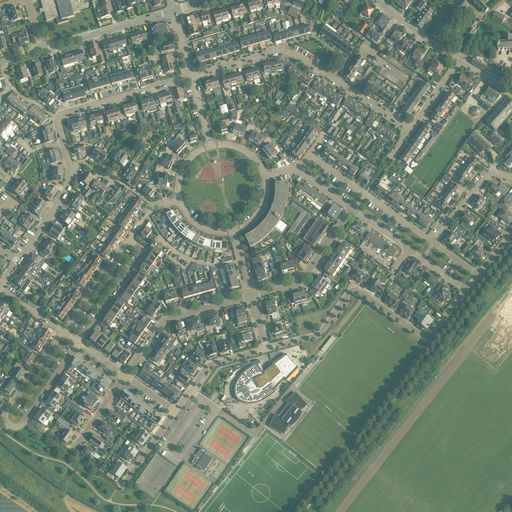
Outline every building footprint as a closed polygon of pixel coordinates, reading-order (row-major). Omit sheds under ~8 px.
[(40,0),(43,9),(39,10),(40,13),(44,12),(46,21),(56,19),(57,24),(68,21),(67,19),(74,17),(73,14),(81,12),(78,1),(82,0),(40,0)] [(100,19),(109,16),(108,12),(110,11),(109,10),(113,8),(112,5),(111,5),(110,1),(109,0),(102,0),(103,3),(102,3),(104,8),(97,10),(100,19)] [(114,4),(112,5),(113,8),(115,8),(117,13),(123,12),(122,9),(126,8),(125,5),(124,1),(123,0),(119,0),(120,3),(114,4)] [(133,5),(133,4),(135,3),(134,0),(128,0),(127,0),(123,0),(124,1),(125,5),(126,8),(127,11),(133,9),(132,6),(133,5)] [(159,0),(152,2),(143,5),(144,7),(151,5),(152,11),(160,8),(159,6),(162,6),(159,0)] [(250,11),(256,9),(254,0),(248,2),(250,11)] [(260,0),(253,0),(254,0),(256,9),(263,8),(260,0)] [(294,0),(293,4),(302,8),(305,0),(294,0)] [(343,6),(347,9),(350,3),(348,2),(349,1),(348,1),(348,0),(339,0),(339,1),(345,5),(343,6)] [(413,0),(412,2),(408,0),(395,0),(394,2),(406,11),(409,7),(412,10),(418,2),(415,0),(413,0)] [(422,10),(425,12),(430,6),(429,5),(422,0),(420,0),(415,7),(421,12),(422,10)] [(463,0),(458,0),(459,0),(450,9),(458,16),(468,5),(463,0)] [(474,0),(474,1),(475,2),(486,13),(489,9),(488,7),(494,0),(474,0)] [(239,5),(239,6),(237,6),(239,16),(246,14),(243,5),(242,5),(242,4),(240,4),(239,5)] [(284,13),(284,12),(296,18),(299,11),(291,7),(290,8),(283,5),(282,6),(280,10),(280,11),(284,13)] [(233,18),(239,16),(237,6),(231,8),(233,18)] [(368,6),(367,6),(366,6),(361,13),(360,15),(367,20),(373,11),(369,8),(369,7),(368,6)] [(444,16),(430,6),(425,12),(416,25),(422,29),(423,28),(425,29),(433,18),(439,22),(440,20),(441,20),(443,17),(444,16)] [(10,9),(12,15),(20,13),(18,7),(10,9)] [(337,9),(334,13),(341,18),(346,10),(342,8),(340,12),(337,9)] [(225,10),(219,12),(221,17),(222,21),(228,19),(225,10)] [(216,23),(222,21),(221,17),(219,12),(213,13),(216,23)] [(496,12),(492,20),(502,25),(506,17),(496,12)] [(20,13),(12,15),(9,16),(10,19),(13,18),(14,21),(22,19),(23,19),(22,16),(21,16),(20,13)] [(194,14),(193,14),(192,15),(193,17),(195,22),(199,21),(200,24),(203,23),(202,20),(200,15),(200,13),(199,13),(198,13),(197,14),(196,14),(195,14),(194,14)] [(207,13),(200,15),(202,20),(203,23),(210,21),(207,13)] [(375,24),(381,28),(387,18),(382,14),(375,24)] [(187,19),(190,29),(196,27),(196,25),(200,24),(199,21),(195,22),(193,17),(187,19)] [(446,21),(445,20),(446,19),(443,17),(441,20),(441,21),(445,24),(450,27),(452,23),(450,21),(448,20),(447,19),(446,21)] [(393,21),(387,18),(381,28),(382,29),(379,34),(383,37),(393,21)] [(445,33),(450,27),(445,24),(441,21),(441,20),(440,20),(439,22),(438,22),(437,24),(443,28),(441,30),(445,33)] [(464,38),(469,41),(476,31),(475,29),(478,24),(474,21),(469,27),(471,28),(464,38)] [(167,23),(150,27),(154,40),(170,35),(167,23)] [(368,26),(364,23),(358,31),(362,34),(365,30),(368,26)] [(435,27),(437,29),(431,36),(439,41),(445,33),(441,30),(443,28),(437,24),(436,25),(435,27)] [(309,25),(302,27),(305,34),(311,33),(309,25)] [(325,36),(330,30),(325,26),(320,32),(325,36)] [(190,29),(188,29),(190,36),(198,34),(196,27),(190,29)] [(299,36),(305,34),(302,27),(296,29),(299,36)] [(293,38),(299,36),(296,29),(291,30),(293,38)] [(287,40),(293,38),(291,30),(285,32),(287,40)] [(325,36),(330,40),(335,34),(330,30),(325,36)] [(371,30),(366,37),(376,45),(381,37),(372,30),(371,30)] [(28,42),(25,31),(11,36),(13,43),(19,41),(20,45),(28,42)] [(145,32),(137,34),(140,42),(147,40),(145,32)] [(263,34),(265,42),(271,40),(269,32),(263,34)] [(281,41),(287,40),(285,32),(279,34),(281,41)] [(391,46),(393,43),(396,44),(400,39),(400,40),(402,37),(399,34),(399,35),(395,32),(391,38),(390,37),(388,39),(386,42),(391,46)] [(140,44),(140,42),(137,34),(130,36),(132,44),(135,43),(136,46),(140,44)] [(259,43),(265,42),(263,34),(257,35),(259,43)] [(281,41),(279,34),(272,36),(275,43),(281,41)] [(330,40),(335,44),(340,37),(335,34),(330,40)] [(253,45),(259,43),(257,35),(251,37),(253,45)] [(505,41),(505,43),(497,43),(498,47),(498,51),(511,49),(511,41),(511,42),(511,37),(510,35),(507,35),(505,37),(505,41)] [(113,41),(116,50),(122,48),(122,46),(126,44),(124,37),(117,39),(117,40),(113,41)] [(247,47),(253,45),(251,37),(245,39),(247,47)] [(335,44),(340,47),(345,41),(340,37),(335,44)] [(381,37),(376,45),(379,47),(384,40),(381,37)] [(247,47),(245,39),(239,41),(241,49),(247,47)] [(110,51),(116,50),(113,41),(109,42),(109,41),(102,43),(105,51),(110,49),(110,51)] [(340,47),(345,51),(350,45),(345,41),(340,47)] [(399,52),(400,51),(406,54),(410,49),(412,46),(409,44),(409,45),(405,42),(402,47),(400,45),(397,50),(399,52)] [(173,47),(172,43),(163,46),(164,49),(161,50),(161,53),(164,52),(165,53),(170,51),(170,52),(174,50),(173,47)] [(237,43),(231,45),(234,53),(240,51),(237,43)] [(98,56),(98,57),(100,64),(105,63),(101,52),(99,52),(96,45),(89,47),(92,58),(98,56)] [(228,55),(234,53),(231,45),(225,47),(228,55)] [(355,49),(350,45),(345,51),(350,55),(355,49)] [(222,56),(228,55),(225,47),(219,48),(222,56)] [(216,58),(222,56),(219,48),(213,50),(216,58)] [(210,60),(216,58),(213,50),(208,52),(210,60)] [(418,69),(423,61),(419,59),(421,57),(422,57),(424,54),(421,52),(420,53),(416,50),(411,58),(417,62),(414,66),(418,69)] [(76,53),(71,54),(73,60),(74,63),(84,60),(82,51),(78,52),(78,53),(76,54),(76,53)] [(204,62),(210,60),(208,52),(202,54),(204,62)] [(472,64),(479,68),(482,63),(475,59),(478,56),(482,58),(483,54),(478,52),(476,55),(474,59),(472,64)] [(59,67),(61,73),(63,80),(67,78),(65,72),(63,66),(74,63),(73,60),(71,54),(67,56),(65,57),(65,56),(61,57),(63,66),(59,67)] [(204,62),(202,54),(196,56),(198,64),(204,62)] [(362,67),(364,64),(366,62),(364,61),(364,60),(363,60),(364,58),(360,56),(359,57),(358,56),(356,59),(355,59),(354,60),(354,61),(362,67)] [(162,59),(164,65),(171,63),(173,63),(172,57),(162,59)] [(54,60),(46,62),(50,74),(57,72),(54,60)] [(281,74),(285,73),(287,67),(283,67),(283,66),(282,61),(275,63),(276,64),(277,71),(280,70),(281,74)] [(351,66),(351,67),(359,72),(363,67),(362,67),(354,61),(353,64),(352,64),(351,65),(351,66)] [(435,73),(439,76),(444,67),(436,62),(434,66),(432,65),(428,71),(433,75),(435,73)] [(157,67),(154,68),(156,76),(159,75),(158,70),(162,69),(164,74),(170,73),(174,72),(173,68),(172,68),(171,63),(164,65),(157,67)] [(490,67),(486,65),(482,63),(479,68),(487,73),(490,67)] [(271,74),(269,64),(263,65),(264,70),(261,70),(262,74),(268,73),(268,75),(271,74)] [(39,76),(39,77),(42,77),(42,75),(43,75),(40,65),(32,67),(35,77),(39,76)] [(148,68),(145,69),(146,72),(148,79),(154,77),(151,66),(147,67),(148,68)] [(287,67),(285,73),(287,74),(287,73),(290,75),(288,78),(290,79),(292,76),(297,70),(291,67),(290,69),(287,67)] [(351,67),(347,72),(355,77),(359,72),(351,67)] [(487,73),(489,74),(495,77),(498,72),(490,67),(487,73)] [(498,72),(495,77),(501,80),(504,75),(503,74),(505,70),(500,67),(498,72)] [(19,76),(18,77),(19,81),(28,78),(25,68),(17,70),(19,76)] [(146,72),(145,69),(142,70),(142,68),(138,69),(141,81),(148,79),(146,72)] [(259,78),(259,77),(257,69),(251,71),(254,81),(259,79),(259,78)] [(302,74),(297,70),(292,76),(298,80),(302,74)] [(254,83),(253,81),(254,81),(251,71),(245,73),(247,82),(245,83),(247,89),(250,89),(249,84),(254,83)] [(344,77),(350,81),(352,78),(354,80),(356,78),(355,77),(347,72),(346,74),(345,73),(344,76),(344,77)] [(235,74),(234,76),(236,84),(243,82),(240,74),(237,75),(236,74),(235,74)] [(298,80),(302,83),(307,77),(302,74),(298,80)] [(237,87),(236,84),(234,76),(228,78),(231,88),(237,87)] [(456,84),(461,88),(467,80),(462,76),(456,84)] [(304,89),(306,86),(308,87),(312,80),(307,77),(302,83),(300,87),(304,89)] [(222,79),(224,87),(225,89),(226,88),(227,91),(232,90),(231,88),(228,78),(222,79)] [(217,79),(211,81),(213,89),(219,87),(217,79)] [(372,80),(371,79),(366,87),(371,90),(375,84),(372,81),(372,80)] [(472,83),(467,80),(461,88),(467,91),(472,83)] [(211,81),(204,83),(206,88),(203,88),(205,94),(210,92),(210,90),(213,89),(211,81)] [(316,82),(312,88),(309,92),(314,96),(315,94),(321,85),(316,82)] [(424,82),(420,87),(426,91),(430,86),(424,82)] [(371,90),(376,94),(380,87),(375,84),(371,90)] [(85,85),(77,87),(78,89),(81,99),(86,97),(85,94),(88,93),(85,85)] [(326,89),(321,85),(315,94),(321,97),(326,89)] [(72,89),(73,91),(75,100),(81,99),(78,89),(77,87),(72,89)] [(376,94),(381,97),(385,91),(380,87),(376,94)] [(420,87),(417,92),(423,96),(426,91),(420,87)] [(485,94),(489,97),(488,99),(494,103),(497,100),(500,95),(496,92),(496,91),(495,90),(494,91),(490,88),(485,94)] [(40,89),(36,95),(48,104),(51,101),(52,99),(52,98),(53,96),(45,89),(44,91),(40,89)] [(72,89),(67,90),(67,92),(70,102),(75,100),(73,91),(72,89)] [(174,101),(176,107),(176,108),(182,106),(180,100),(184,99),(181,89),(174,91),(177,100),(174,101)] [(324,104),(324,103),(325,101),(326,101),(332,92),(326,89),(321,97),(320,98),(323,100),(322,102),(324,104)] [(62,94),(59,95),(61,100),(64,100),(65,103),(70,102),(67,92),(67,90),(61,92),(62,94)] [(381,97),(386,101),(391,94),(385,91),(381,97)] [(331,105),(332,102),(337,96),(332,92),(326,101),(331,105)] [(417,92),(413,97),(419,101),(423,96),(417,92)] [(449,92),(445,97),(451,102),(455,97),(449,92)] [(166,104),(167,106),(173,104),(172,102),(169,93),(167,93),(167,94),(164,95),(166,104)] [(5,102),(10,106),(16,98),(11,94),(5,102)] [(391,94),(386,101),(392,104),(396,98),(391,94)] [(166,104),(164,95),(160,96),(160,95),(157,96),(160,105),(166,104)] [(332,102),(335,104),(334,105),(337,107),(338,106),(342,99),(339,98),(340,97),(337,95),(337,96),(332,102)] [(413,97),(410,102),(416,106),(419,101),(413,97)] [(445,97),(442,102),(448,107),(451,102),(445,97)] [(10,106),(14,110),(21,102),(16,98),(10,106)] [(345,109),(347,111),(352,102),(347,98),(343,105),(346,107),(345,109)] [(511,104),(505,98),(494,110),(505,120),(511,112),(511,104)] [(153,99),(147,100),(149,110),(150,113),(156,111),(155,109),(156,109),(153,99)] [(147,100),(140,102),(143,112),(149,110),(147,100)] [(14,110),(19,114),(26,106),(21,102),(14,110)] [(353,112),(354,112),(354,111),(358,106),(357,105),(355,104),(355,103),(353,102),(352,102),(347,111),(346,111),(349,113),(349,114),(351,116),(352,114),(353,112)] [(410,102),(406,107),(412,111),(416,106),(410,102)] [(442,102),(438,107),(444,112),(448,107),(442,102)] [(488,111),(491,106),(485,102),(481,106),(488,111)] [(229,112),(235,110),(233,103),(227,105),(229,112)] [(135,115),(134,113),(138,111),(136,104),(129,105),(132,115),(135,115)] [(132,115),(129,105),(123,107),(125,116),(127,117),(128,117),(132,116),(132,115)] [(289,105),(286,109),(292,113),(295,109),(289,105)] [(26,115),(30,109),(26,106),(19,114),(24,118),(26,115)] [(226,106),(220,107),(222,114),(228,112),(226,106)] [(354,112),(358,115),(359,115),(363,109),(358,106),(354,111),(354,112)] [(26,115),(31,119),(37,111),(32,107),(30,109),(26,115)] [(412,111),(406,107),(402,112),(409,117),(412,111)] [(438,107),(434,113),(441,117),(444,112),(438,107)] [(471,114),(475,118),(480,116),(481,111),(477,107),(472,109),(471,114)] [(118,109),(112,111),(115,121),(121,119),(118,109)] [(368,112),(363,109),(359,115),(358,115),(356,119),(360,122),(359,123),(361,124),(364,119),(364,118),(368,112)] [(484,121),(493,130),(488,135),(490,137),(499,146),(504,140),(495,131),(505,120),(494,110),(484,121)] [(31,119),(35,123),(42,115),(37,111),(31,119)] [(109,123),(115,121),(112,111),(106,113),(109,123)] [(441,117),(434,113),(431,118),(437,122),(439,119),(441,121),(442,118),(441,117)] [(101,114),(95,116),(97,124),(100,124),(100,122),(103,121),(101,114)] [(47,119),(42,115),(35,123),(40,127),(47,119)] [(95,116),(91,117),(91,115),(88,116),(89,118),(91,125),(94,124),(94,125),(97,124),(95,116)] [(235,124),(236,120),(237,117),(232,117),(231,120),(231,126),(234,127),(232,134),(238,136),(241,126),(235,124)] [(83,118),(77,120),(79,127),(80,130),(86,128),(83,118)] [(364,124),(370,128),(372,125),(374,122),(369,118),(364,124)] [(7,119),(3,124),(11,130),(13,131),(17,126),(15,125),(7,119)] [(225,126),(231,126),(231,120),(227,119),(220,122),(220,124),(219,125),(219,128),(218,128),(219,132),(220,132),(221,134),(227,133),(225,126)] [(73,132),(80,130),(79,127),(77,120),(71,122),(73,132)] [(380,125),(374,122),(372,125),(370,128),(375,132),(377,130),(380,125)] [(252,126),(252,125),(249,123),(249,125),(248,124),(247,128),(241,126),(238,136),(244,137),(246,130),(249,132),(252,126)] [(307,128),(304,131),(314,138),(317,133),(316,132),(318,130),(306,123),(304,126),(307,128)] [(3,124),(0,127),(0,128),(8,135),(11,130),(3,124)] [(425,124),(422,129),(428,133),(431,128),(425,124)] [(375,132),(381,135),(385,128),(380,125),(377,130),(375,132)] [(261,132),(256,128),(252,126),(249,132),(252,134),(248,140),(253,143),(261,132)] [(325,131),(330,135),(334,130),(328,126),(325,131)] [(107,136),(110,135),(107,127),(103,128),(105,134),(103,135),(103,133),(100,134),(101,137),(106,136),(107,136)] [(384,141),(390,132),(385,128),(381,135),(378,138),(383,142),(384,141)] [(41,132),(43,138),(51,136),(50,129),(41,132)] [(422,129),(418,134),(424,138),(428,133),(422,129)] [(180,134),(184,139),(188,135),(190,143),(196,141),(196,139),(199,139),(197,133),(194,134),(194,132),(185,134),(183,131),(180,134)] [(304,137),(311,142),(314,138),(304,131),(301,135),(304,137)] [(480,154),(484,149),(478,143),(480,141),(477,138),(480,136),(480,135),(476,131),(471,136),(471,137),(467,142),(480,154)] [(263,141),(265,143),(270,139),(266,135),(261,132),(253,143),(258,147),(263,141)] [(390,132),(384,141),(389,144),(387,146),(390,149),(395,141),(392,139),(395,135),(390,132)] [(176,137),(177,137),(172,141),(182,151),(186,146),(181,141),(184,139),(180,134),(176,137)] [(418,134),(414,139),(421,143),(424,138),(418,134)] [(298,140),(308,146),(311,142),(304,137),(301,135),(298,140)] [(484,149),(488,152),(492,147),(480,135),(480,136),(477,138),(480,141),(478,143),(484,149)] [(52,137),(51,136),(43,138),(41,139),(43,144),(45,144),(53,142),(52,139),(53,139),(52,136),(52,137)] [(100,145),(106,136),(101,137),(98,142),(97,143),(100,145)] [(278,146),(270,139),(265,143),(268,146),(262,150),(266,155),(274,149),(278,146)] [(414,139),(411,144),(417,148),(421,143),(414,139)] [(296,145),(305,151),(308,146),(298,140),(295,144),(296,145)] [(172,150),(178,155),(182,151),(172,141),(172,142),(172,141),(168,145),(165,149),(170,153),(172,150)] [(329,144),(327,143),(322,150),(324,151),(322,154),(326,158),(331,150),(333,148),(329,145),(329,144)] [(411,144),(407,149),(413,153),(417,148),(411,144)] [(82,145),(73,148),(75,154),(84,152),(82,145)] [(295,150),(294,150),(301,155),(305,151),(296,145),(293,149),(295,150)] [(94,159),(96,161),(102,152),(99,150),(100,149),(98,147),(91,157),(92,158),(94,160),(94,159)] [(165,149),(162,153),(161,152),(158,158),(160,159),(161,159),(172,165),(175,159),(168,156),(170,153),(165,149)] [(282,154),(279,156),(274,149),(266,155),(270,160),(274,156),(278,163),(283,161),(286,159),(282,154)] [(410,158),(413,153),(407,149),(404,154),(410,158)] [(502,164),(508,169),(511,163),(511,150),(510,149),(504,155),(507,157),(502,164)] [(58,150),(49,153),(46,154),(47,159),(50,158),(50,159),(60,156),(58,150)] [(115,163),(116,163),(125,152),(122,150),(120,153),(118,151),(117,152),(114,151),(112,154),(111,155),(114,157),(112,159),(116,162),(115,163)] [(295,161),(296,158),(298,160),(301,155),(294,150),(290,157),(295,161)] [(326,158),(331,161),(336,153),(331,150),(326,158)] [(105,155),(102,152),(96,161),(99,162),(98,163),(100,164),(101,164),(102,164),(108,155),(106,154),(105,155)] [(122,166),(125,168),(128,162),(127,161),(128,160),(127,159),(128,158),(125,156),(127,153),(125,152),(116,163),(117,164),(118,163),(122,166)] [(331,161),(335,164),(340,157),(336,153),(331,161)] [(400,159),(402,161),(400,165),(405,169),(408,165),(406,163),(410,158),(404,154),(402,156),(401,156),(400,158),(400,159)] [(61,162),(60,156),(50,159),(52,164),(61,162)] [(467,162),(474,168),(477,163),(468,156),(465,161),(467,162)] [(7,168),(9,170),(15,162),(12,160),(13,158),(11,157),(4,166),(4,167),(6,169),(7,168)] [(335,164),(340,167),(345,160),(340,157),(335,164)] [(157,164),(156,169),(162,171),(163,167),(169,170),(172,165),(161,159),(160,159),(157,164)] [(340,167),(344,170),(349,163),(345,160),(340,167)] [(15,162),(9,170),(11,171),(10,172),(13,174),(13,173),(14,174),(21,165),(16,161),(15,162)] [(471,172),(474,168),(467,162),(464,167),(471,172)] [(344,170),(348,173),(353,166),(349,163),(344,170)] [(136,169),(137,168),(137,166),(134,165),(133,165),(132,166),(131,165),(123,178),(126,180),(124,183),(130,186),(132,183),(130,182),(138,170),(136,169)] [(358,169),(353,166),(348,173),(353,176),(358,169)] [(468,176),(471,172),(464,167),(461,171),(468,176)] [(365,186),(369,180),(362,175),(365,170),(362,168),(357,174),(360,176),(358,180),(365,186)] [(155,174),(154,180),(157,180),(167,181),(168,175),(161,174),(162,171),(156,169),(154,173),(155,174)] [(465,181),(468,176),(461,171),(458,176),(465,181)] [(83,188),(87,191),(91,186),(91,185),(89,184),(93,178),(88,173),(82,181),(86,184),(83,188)] [(466,182),(465,181),(458,176),(454,180),(462,185),(463,184),(464,184),(466,182)] [(19,180),(15,185),(23,192),(28,186),(19,180)] [(153,185),(151,185),(151,187),(153,189),(154,189),(159,190),(159,186),(166,187),(167,181),(157,180),(154,180),(153,185)] [(87,198),(92,192),(93,190),(94,190),(95,189),(98,192),(103,185),(97,181),(93,187),(91,186),(87,191),(83,196),(87,198)] [(298,192),(302,194),(307,187),(300,181),(297,186),(299,188),(298,189),(299,190),(298,192)] [(275,187),(275,188),(275,189),(275,192),(275,193),(275,194),(275,196),(274,198),(274,199),(274,201),(273,203),(273,205),(272,206),(271,209),(271,210),(269,214),(268,215),(267,217),(266,219),(265,220),(264,221),(263,223),(262,224),(261,225),(260,226),(258,228),(257,229),(255,230),(254,231),(253,232),(251,233),(249,235),(247,235),(246,236),(245,237),(249,246),(251,246),(253,245),(254,244),(257,242),(259,241),(260,240),(262,239),(263,237),(265,236),(266,235),(267,234),(269,232),(270,231),(271,229),(272,228),(273,226),(275,225),(275,224),(276,223),(278,220),(278,219),(279,218),(280,215),(281,214),(282,212),(282,210),(283,208),(283,207),(284,205),(284,203),(285,202),(285,200),(285,197),(286,196),(286,194),(286,191),(286,190),(286,188),(286,187),(286,184),(286,183),(275,184),(275,185),(275,187)] [(452,183),(450,186),(449,185),(447,187),(449,188),(456,193),(459,188),(452,183)] [(489,188),(488,189),(496,196),(499,193),(504,196),(509,190),(503,185),(500,189),(492,184),(491,185),(490,185),(488,187),(489,188)] [(19,197),(23,192),(15,185),(11,190),(19,197)] [(108,188),(103,185),(98,192),(101,194),(100,195),(102,196),(96,204),(99,206),(104,199),(103,198),(104,198),(103,197),(105,195),(104,194),(108,188)] [(151,185),(149,185),(146,185),(145,187),(146,187),(142,192),(150,198),(154,193),(152,192),(154,189),(153,189),(151,187),(151,185)] [(392,187),(390,187),(389,189),(389,188),(387,192),(382,188),(381,187),(380,186),(379,186),(378,186),(374,191),(383,198),(384,195),(387,197),(392,191),(391,190),(392,189),(391,189),(392,188),(392,187)] [(50,187),(47,192),(54,197),(57,191),(50,187)] [(123,192),(125,194),(127,191),(122,187),(120,189),(117,187),(108,199),(109,200),(109,201),(109,202),(111,204),(113,204),(113,203),(115,204),(123,192)] [(302,194),(307,198),(312,190),(307,187),(302,194)] [(453,197),(456,193),(449,188),(446,192),(453,197)] [(317,193),(312,190),(307,198),(311,201),(317,193)] [(50,202),(54,197),(47,192),(43,197),(50,202)] [(396,192),(394,195),(392,193),(387,200),(391,204),(398,194),(396,192)] [(450,202),(453,197),(446,192),(443,197),(450,202)] [(322,197),(317,193),(311,201),(316,205),(322,197)] [(76,194),(72,199),(79,204),(82,201),(83,202),(84,200),(76,194)] [(391,204),(395,207),(401,199),(402,197),(400,196),(398,194),(391,204)] [(136,197),(133,202),(140,207),(143,202),(136,197)] [(322,197),(316,205),(321,208),(327,200),(322,197)] [(447,206),(450,202),(443,197),(440,201),(447,206)] [(479,210),(485,201),(479,197),(473,205),(479,210)] [(68,204),(77,210),(80,205),(79,204),(72,199),(68,204)] [(395,207),(400,210),(405,203),(401,199),(395,207)] [(503,208),(507,211),(511,205),(504,199),(498,207),(501,210),(503,208)] [(38,203),(36,206),(43,211),(47,206),(39,200),(37,203),(38,203)] [(440,201),(437,200),(434,204),(444,211),(447,206),(440,201)] [(137,211),(140,207),(133,202),(130,206),(137,211)] [(307,213),(292,203),(292,202),(291,205),(302,213),(294,225),(297,227),(305,215),(307,213)] [(409,206),(409,205),(405,203),(400,210),(404,213),(409,206)] [(414,209),(411,207),(413,205),(411,203),(409,205),(409,206),(404,213),(409,216),(414,209)] [(30,209),(25,206),(22,204),(20,207),(23,208),(29,212),(30,209)] [(134,215),(137,211),(130,206),(128,204),(125,209),(134,215)] [(335,220),(341,211),(334,205),(331,209),(328,206),(322,215),(327,218),(328,216),(335,220)] [(40,217),(43,211),(36,206),(34,210),(33,209),(31,211),(40,217)] [(131,220),(134,215),(125,209),(122,214),(123,215),(131,220)] [(409,216),(413,219),(418,212),(414,209),(409,216)] [(67,210),(64,215),(72,221),(75,217),(79,220),(81,216),(78,214),(75,212),(73,215),(67,210)] [(163,214),(167,222),(176,216),(174,211),(169,214),(168,212),(169,212),(169,211),(163,214)] [(511,216),(505,211),(500,217),(503,220),(500,223),(504,225),(506,222),(509,225),(511,222),(511,216)] [(413,219),(417,222),(423,215),(418,212),(413,219)] [(22,219),(31,225),(35,220),(26,213),(22,219)] [(472,222),(475,224),(479,219),(473,215),(471,218),(465,213),(464,214),(462,216),(461,219),(469,225),(472,222)] [(417,222),(422,226),(428,216),(429,216),(427,214),(425,217),(423,215),(417,222)] [(73,231),(72,230),(73,228),(71,226),(72,225),(70,224),(72,221),(64,215),(60,220),(67,224),(65,227),(68,229),(73,232),(73,231)] [(127,224),(131,220),(123,215),(120,219),(127,224)] [(308,217),(305,215),(297,227),(299,229),(308,217)] [(179,220),(176,216),(167,222),(171,227),(172,226),(179,220)] [(431,218),(428,216),(422,226),(426,229),(428,227),(431,229),(435,224),(429,220),(431,218)] [(22,219),(21,218),(20,218),(19,220),(19,221),(20,222),(18,224),(28,230),(31,225),(22,219)] [(124,229),(127,224),(120,219),(117,224),(124,229)] [(183,225),(179,220),(172,226),(171,227),(175,232),(176,231),(183,225)] [(310,230),(320,237),(322,234),(321,233),(323,230),(324,231),(327,227),(317,220),(310,230)] [(150,230),(153,227),(149,221),(145,228),(146,228),(140,236),(144,238),(145,237),(146,239),(152,231),(150,230)] [(363,233),(366,229),(355,221),(354,223),(353,223),(352,224),(352,225),(352,226),(351,228),(361,235),(359,238),(362,240),(366,235),(363,233)] [(492,243),(495,240),(496,241),(499,238),(500,238),(502,236),(501,235),(494,229),(497,226),(490,221),(488,224),(492,227),(487,233),(486,232),(483,235),(492,243)] [(64,230),(56,225),(53,228),(52,229),(61,235),(62,236),(64,234),(62,233),(64,230)] [(178,233),(181,235),(187,228),(183,225),(176,231),(175,232),(174,233),(176,234),(178,233)] [(118,227),(115,231),(121,236),(125,231),(118,227)] [(292,233),(293,233),(295,229),(293,227),(285,237),(284,237),(280,243),(281,245),(284,244),(292,233)] [(191,232),(187,228),(181,235),(186,239),(191,232)] [(49,234),(58,240),(61,235),(52,229),(52,230),(49,234)] [(458,241),(462,236),(465,233),(460,229),(457,232),(456,231),(454,234),(452,232),(445,241),(447,243),(447,244),(449,245),(450,245),(451,245),(455,240),(457,241),(458,241)] [(310,230),(302,240),(309,244),(313,247),(315,244),(314,243),(316,240),(317,241),(320,237),(310,230)] [(2,241),(7,244),(12,236),(10,235),(11,233),(9,231),(7,233),(2,241)] [(118,240),(121,236),(115,231),(112,235),(111,236),(118,240)] [(371,243),(375,237),(371,235),(372,233),(370,231),(359,248),(361,250),(361,251),(364,253),(367,248),(365,246),(368,241),(371,243)] [(195,235),(191,232),(186,239),(191,243),(195,235)] [(115,245),(118,240),(111,236),(112,235),(110,234),(106,239),(115,245)] [(190,245),(196,248),(200,237),(195,235),(191,243),(190,245)] [(380,241),(377,238),(378,237),(376,235),(375,237),(371,243),(367,248),(364,253),(363,255),(365,257),(366,255),(369,257),(370,256),(372,252),(370,250),(374,245),(376,246),(376,247),(380,241)] [(18,237),(16,239),(12,236),(7,244),(12,248),(15,244),(17,246),(21,239),(18,237)] [(205,239),(200,237),(196,248),(202,250),(205,239)] [(40,254),(45,258),(46,255),(48,256),(51,252),(52,253),(54,253),(55,251),(55,250),(53,249),(56,245),(48,239),(41,249),(42,251),(40,254)] [(112,249),(115,245),(106,239),(103,243),(105,245),(105,244),(112,249)] [(211,241),(205,239),(202,250),(208,252),(211,241)] [(376,246),(373,251),(372,252),(370,256),(372,257),(370,260),(373,263),(375,260),(375,259),(378,256),(378,255),(375,254),(379,249),(381,250),(382,250),(386,245),(385,245),(382,242),(383,241),(381,239),(380,241),(376,247),(376,246)] [(486,254),(480,249),(484,244),(479,240),(470,250),(473,253),(481,259),(486,254)] [(230,246),(227,246),(227,242),(221,242),(221,251),(227,251),(228,252),(230,252),(230,246)] [(338,247),(347,254),(351,250),(349,249),(351,246),(346,243),(345,245),(342,244),(341,245),(340,245),(338,247)] [(381,250),(378,255),(378,256),(375,259),(375,260),(378,261),(377,262),(380,264),(382,262),(381,262),(383,259),(381,258),(384,252),(387,254),(391,248),(387,246),(389,244),(387,243),(385,245),(386,245),(382,250),(381,250)] [(109,254),(112,249),(105,244),(105,245),(102,249),(109,254)] [(303,246),(299,251),(309,258),(312,255),(311,254),(312,252),(303,246)] [(337,251),(336,253),(344,259),(347,254),(338,247),(336,250),(337,251)] [(387,254),(384,258),(383,259),(381,262),(382,262),(383,263),(381,265),(387,269),(391,263),(387,261),(390,256),(393,258),(397,252),(393,250),(394,248),(392,247),(391,248),(387,254)] [(151,252),(158,257),(161,252),(155,248),(151,252)] [(109,254),(102,249),(99,253),(106,258),(109,254)] [(293,257),(296,262),(299,258),(305,262),(306,261),(307,261),(309,258),(299,251),(296,256),(294,255),(293,257)] [(89,259),(91,261),(98,266),(102,261),(97,258),(98,256),(94,252),(91,256),(92,256),(89,259)] [(151,252),(148,257),(155,261),(158,257),(151,252)] [(334,254),(332,256),(341,263),(344,259),(336,253),(335,254),(334,254)] [(254,266),(264,263),(262,255),(256,256),(257,259),(252,260),(253,264),(254,266)] [(285,263),(288,274),(292,273),(292,272),(294,272),(292,263),(296,262),(293,257),(292,255),(290,256),(291,257),(290,258),(291,261),(285,263)] [(37,266),(41,269),(45,263),(41,260),(40,261),(33,256),(31,258),(27,256),(26,258),(37,266)] [(331,260),(330,261),(338,267),(341,263),(332,256),(330,259),(331,260)] [(148,257),(145,261),(152,266),(155,261),(148,257)] [(28,262),(27,265),(34,270),(33,271),(37,273),(41,269),(37,266),(26,258),(25,260),(28,262)] [(91,261),(88,265),(95,270),(98,266),(91,261)] [(145,261),(142,265),(149,270),(152,266),(145,261)] [(338,267),(330,261),(328,263),(327,262),(325,265),(335,272),(338,267)] [(288,274),(285,263),(279,264),(279,262),(275,263),(277,268),(280,268),(282,275),(284,274),(284,275),(288,274)] [(411,262),(404,271),(411,276),(415,278),(419,273),(415,270),(417,267),(411,262)] [(33,271),(34,270),(27,265),(25,267),(21,265),(20,267),(31,274),(30,275),(34,277),(37,273),(33,271)] [(88,265),(85,269),(92,275),(95,270),(88,265)] [(149,270),(142,265),(139,270),(147,275),(150,271),(149,270)] [(335,272),(325,265),(324,268),(325,268),(323,270),(326,272),(324,275),(329,278),(330,276),(332,276),(335,272)] [(234,271),(233,269),(233,266),(222,269),(224,274),(234,271)] [(28,279),(30,275),(31,274),(20,267),(19,268),(22,271),(20,273),(28,279)] [(85,269),(82,274),(89,279),(92,275),(85,269)] [(357,271),(356,270),(351,277),(355,279),(354,279),(357,281),(360,283),(362,281),(365,283),(370,277),(366,274),(365,276),(360,273),(361,272),(358,270),(357,271)] [(234,271),(224,274),(225,279),(235,276),(234,274),(235,274),(234,271)] [(86,283),(89,279),(82,274),(80,272),(77,277),(79,278),(86,283)] [(139,272),(136,277),(143,282),(146,277),(139,272)] [(28,286),(30,283),(31,282),(27,279),(28,279),(20,273),(19,276),(15,274),(14,275),(28,286)] [(257,276),(256,276),(257,279),(258,282),(267,279),(268,278),(267,273),(265,274),(257,276)] [(24,292),(28,286),(14,275),(12,277),(16,280),(14,282),(21,287),(20,289),(24,292)] [(317,280),(315,282),(325,289),(331,280),(324,275),(321,278),(319,277),(316,280),(317,280)] [(438,281),(428,275),(424,281),(431,285),(429,289),(431,290),(428,294),(431,296),(435,291),(433,289),(438,281)] [(225,279),(227,284),(236,282),(236,281),(236,279),(235,276),(225,279)] [(136,277),(133,281),(140,286),(143,282),(136,277)] [(73,285),(76,287),(78,285),(83,288),(86,283),(79,278),(76,282),(74,280),(71,284),(73,285)] [(381,284),(374,279),(368,288),(369,289),(368,290),(371,292),(372,291),(374,293),(376,291),(380,294),(384,289),(379,286),(381,284)] [(209,292),(212,291),(212,294),(215,293),(212,280),(206,282),(207,283),(209,292)] [(133,281),(130,286),(136,290),(140,286),(133,281)] [(236,282),(227,284),(228,289),(229,289),(238,287),(237,285),(238,285),(237,281),(236,281),(236,282)] [(176,295),(181,294),(181,292),(181,290),(180,288),(179,284),(178,282),(176,282),(176,284),(175,284),(176,288),(169,290),(169,291),(169,292),(171,301),(173,301),(174,302),(178,301),(176,295)] [(321,294),(325,289),(315,282),(314,284),(311,287),(313,288),(309,291),(313,296),(319,292),(321,294)] [(202,285),(201,283),(196,285),(196,286),(199,295),(201,294),(202,297),(205,296),(204,293),(204,294),(202,285)] [(207,283),(202,285),(204,294),(204,293),(207,293),(207,295),(210,295),(209,292),(207,283)] [(449,289),(441,284),(431,298),(436,301),(438,299),(443,303),(446,300),(447,301),(448,300),(449,300),(449,299),(450,298),(449,297),(449,296),(449,295),(446,292),(449,289)] [(77,299),(78,298),(79,298),(80,298),(81,296),(81,295),(80,295),(81,294),(76,290),(78,288),(76,287),(73,285),(70,289),(73,290),(70,294),(77,299)] [(130,286),(127,290),(133,295),(136,290),(130,286)] [(186,289),(185,286),(180,288),(181,290),(181,292),(181,294),(183,299),(186,298),(186,301),(189,300),(189,298),(188,298),(186,289)] [(196,286),(191,288),(194,296),(196,296),(197,298),(200,297),(199,295),(196,286)] [(49,288),(46,292),(51,296),(54,292),(50,289),(49,288)] [(191,288),(186,289),(188,298),(189,298),(191,297),(192,300),(195,299),(194,296),(191,288)] [(391,291),(388,289),(384,296),(386,298),(385,300),(388,303),(390,305),(391,305),(394,307),(398,300),(390,294),(391,291)] [(127,290),(124,295),(130,299),(133,295),(127,290)] [(158,292),(157,292),(156,290),(154,292),(155,295),(156,295),(159,300),(162,298),(163,299),(164,298),(166,304),(170,303),(170,302),(171,301),(169,292),(169,291),(163,293),(159,294),(158,292)] [(300,293),(298,294),(301,304),(307,302),(306,301),(313,296),(309,291),(305,294),(304,292),(300,293)] [(70,294),(67,298),(74,303),(77,299),(70,294)] [(295,305),(301,304),(298,294),(296,295),(296,294),(292,295),(293,298),(290,299),(293,309),(296,308),(295,305)] [(127,304),(130,299),(124,295),(120,299),(127,304)] [(71,307),(74,303),(67,298),(65,297),(62,301),(64,302),(71,307)] [(275,308),(275,307),(274,302),(275,302),(274,298),(268,300),(269,303),(265,304),(266,306),(267,310),(275,308)] [(0,305),(9,311),(12,307),(2,300),(0,302),(0,305)] [(118,300),(115,304),(121,309),(125,304),(118,300)] [(149,307),(156,312),(157,310),(158,311),(161,308),(152,302),(150,300),(147,305),(149,307)] [(64,302),(61,307),(68,312),(71,307),(64,302)] [(406,304),(403,302),(400,307),(402,309),(400,312),(403,314),(406,316),(406,315),(409,318),(413,311),(405,306),(406,304)] [(115,304),(112,308),(118,313),(121,309),(115,304)] [(4,314),(6,316),(9,318),(12,314),(9,312),(9,311),(0,305),(0,311),(4,314)] [(143,317),(144,318),(147,313),(153,318),(156,314),(155,314),(156,312),(149,307),(147,305),(142,312),(141,311),(139,314),(143,317)] [(61,307),(58,311),(65,316),(68,312),(61,307)] [(275,308),(267,310),(268,314),(269,316),(271,315),(272,320),(280,318),(277,307),(275,307),(275,308)] [(112,308),(109,313),(115,318),(118,313),(112,308)] [(232,309),(235,318),(245,316),(244,312),(243,310),(240,311),(239,308),(232,309)] [(58,311),(56,309),(51,316),(55,320),(57,317),(62,321),(65,316),(58,311)] [(425,312),(422,310),(416,319),(418,321),(417,323),(420,325),(421,326),(426,330),(428,328),(429,327),(432,322),(423,315),(425,312)] [(109,313),(105,317),(112,322),(115,318),(109,313)] [(211,316),(214,328),(223,325),(221,319),(219,320),(217,314),(211,316)] [(206,330),(214,328),(211,316),(205,317),(207,323),(204,324),(206,330)] [(246,320),(245,316),(235,318),(237,328),(245,326),(244,323),(246,322),(246,320)] [(109,326),(112,322),(105,317),(102,322),(109,326)] [(150,322),(144,318),(143,317),(140,321),(140,322),(147,327),(149,328),(151,326),(149,324),(150,322)] [(199,319),(193,321),(196,333),(205,330),(203,324),(200,325),(199,319)] [(288,335),(284,320),(275,323),(276,327),(273,328),(273,330),(271,330),(272,335),(275,334),(275,335),(281,333),(282,337),(288,335)] [(135,325),(136,326),(137,326),(144,331),(146,333),(148,330),(146,329),(147,327),(140,322),(140,321),(139,321),(135,325)] [(191,334),(196,333),(193,321),(187,322),(189,328),(186,329),(188,336),(191,335),(191,334)] [(173,327),(173,328),(173,330),(174,330),(175,330),(177,336),(178,335),(178,338),(186,335),(184,328),(182,329),(180,324),(174,326),(175,327),(173,327)] [(48,339),(48,338),(49,338),(50,338),(51,336),(50,335),(51,334),(46,331),(48,328),(43,325),(41,329),(38,332),(39,333),(48,339)] [(136,326),(133,330),(141,336),(143,337),(145,335),(142,333),(144,331),(137,326),(136,326)] [(133,330),(130,335),(138,340),(140,342),(141,339),(139,338),(141,336),(133,330)] [(90,339),(95,342),(101,334),(101,333),(98,331),(97,332),(96,331),(90,339)] [(245,331),(236,334),(240,348),(246,346),(245,343),(251,341),(253,340),(252,336),(249,336),(249,335),(246,336),(244,332),(245,331)] [(39,333),(36,337),(45,343),(46,341),(47,341),(48,340),(48,339),(39,333)] [(108,340),(109,339),(105,336),(105,337),(101,334),(95,342),(94,343),(97,345),(98,344),(102,347),(108,340)] [(170,344),(172,346),(177,338),(172,335),(170,337),(166,334),(163,339),(170,344)] [(333,334),(320,350),(324,353),(337,337),(333,334)] [(136,342),(138,340),(130,335),(127,339),(137,346),(138,344),(136,342)] [(42,348),(45,343),(36,337),(33,341),(42,348)] [(170,344),(163,339),(160,344),(167,349),(169,350),(172,346),(170,344)] [(111,342),(108,340),(102,347),(101,348),(105,351),(105,350),(109,353),(115,345),(116,344),(112,340),(111,342)] [(226,352),(230,351),(229,348),(232,347),(230,340),(220,343),(220,344),(219,345),(222,353),(223,353),(223,354),(227,353),(226,352)] [(42,348),(33,341),(31,344),(28,344),(25,347),(29,349),(32,352),(34,349),(38,352),(42,348)] [(212,343),(213,347),(207,348),(210,356),(211,356),(212,357),(215,356),(215,355),(217,354),(215,348),(218,347),(216,341),(212,343)] [(138,349),(129,342),(127,345),(137,352),(138,349)] [(160,344),(157,349),(166,355),(169,350),(167,349),(160,344)] [(9,345),(3,351),(8,355),(13,349),(9,345)] [(118,347),(115,345),(109,353),(109,354),(112,356),(113,355),(117,358),(123,350),(124,349),(119,346),(118,347)] [(23,363),(21,365),(23,367),(25,364),(29,366),(35,357),(27,352),(29,349),(25,347),(24,346),(21,349),(28,353),(22,361),(23,363)] [(195,352),(191,358),(200,364),(204,358),(200,356),(201,355),(204,353),(199,346),(196,347),(198,349),(196,352),(195,352)] [(162,360),(166,355),(157,349),(153,353),(162,360)] [(117,358),(116,359),(119,361),(120,360),(125,363),(130,355),(131,354),(127,351),(126,352),(123,350),(117,358)] [(162,360),(153,353),(150,358),(154,361),(152,363),(158,368),(160,365),(159,364),(162,360)] [(254,404),(255,404),(257,403),(259,403),(261,402),(262,401),(263,401),(265,400),(267,399),(269,398),(270,397),(271,396),(273,395),(274,393),(275,392),(273,391),(284,380),(286,381),(298,368),(292,362),(291,361),(285,354),(271,365),(272,366),(264,373),(263,372),(262,370),(259,361),(258,361),(257,361),(255,362),(253,363),(252,363),(251,364),(252,366),(251,367),(249,367),(248,368),(247,369),(245,370),(244,371),(243,371),(242,372),(242,373),(241,374),(240,375),(239,376),(239,377),(238,378),(238,379),(237,380),(237,381),(236,382),(236,384),(235,385),(235,387),(235,388),(234,389),(234,390),(234,391),(234,392),(234,393),(234,394),(234,395),(235,397),(235,398),(236,398),(236,399),(236,400),(237,400),(238,401),(240,402),(241,402),(242,403),(244,403),(246,403),(248,404),(249,404),(251,404),(253,404),(254,404)] [(75,367),(78,369),(83,362),(79,359),(77,358),(76,359),(67,372),(67,373),(72,376),(74,375),(71,373),(75,367)] [(192,365),(194,362),(189,359),(187,361),(188,362),(184,368),(193,374),(197,368),(192,365)] [(21,370),(23,367),(21,365),(17,362),(14,367),(16,369),(12,376),(19,380),(24,372),(21,370)] [(87,365),(83,362),(78,369),(82,372),(87,365)] [(92,368),(87,365),(82,372),(81,373),(86,377),(87,375),(86,375),(92,368)] [(96,371),(92,368),(86,375),(87,375),(91,378),(96,371)] [(139,375),(143,379),(148,371),(144,368),(139,375)] [(190,378),(185,374),(187,372),(182,369),(178,374),(180,375),(178,378),(186,384),(186,383),(187,384),(189,381),(188,381),(190,378)] [(100,374),(96,371),(91,378),(90,380),(94,383),(100,374)] [(143,379),(148,382),(153,375),(153,374),(148,371),(143,379)] [(148,382),(152,385),(157,378),(159,376),(154,372),(153,374),(153,375),(148,382)] [(105,377),(100,374),(94,383),(99,386),(100,385),(100,384),(105,377)] [(69,387),(72,383),(74,384),(76,381),(70,377),(69,380),(64,377),(64,376),(62,379),(61,380),(61,381),(69,387)] [(109,380),(105,377),(100,384),(100,385),(102,386),(98,392),(96,390),(95,390),(94,392),(100,396),(109,383),(110,383),(111,381),(109,380)] [(2,389),(9,393),(16,384),(7,378),(3,384),(5,385),(2,389)] [(152,385),(157,388),(162,381),(161,381),(157,378),(152,385)] [(157,388),(161,391),(166,384),(168,382),(163,379),(161,381),(162,381),(157,388)] [(69,387),(61,381),(60,382),(59,383),(57,386),(62,389),(60,392),(67,397),(69,394),(67,393),(71,388),(69,387)] [(161,391),(165,394),(170,387),(166,384),(161,391)] [(165,394),(170,397),(176,388),(172,385),(170,387),(165,394)] [(170,397),(174,401),(181,391),(176,388),(170,397)] [(91,411),(94,407),(94,406),(97,401),(95,399),(97,396),(89,390),(87,394),(89,396),(84,403),(85,404),(83,406),(91,411)] [(124,402),(125,403),(131,396),(128,393),(126,392),(125,394),(115,407),(121,411),(122,409),(120,408),(124,402)] [(50,397),(49,398),(59,404),(64,397),(59,393),(57,396),(53,393),(51,395),(50,395),(49,397),(50,397)] [(288,404),(278,417),(276,415),(269,426),(283,434),(288,425),(290,426),(293,424),(296,421),(299,417),(300,413),(299,412),(306,405),(295,393),(286,402),(288,404)] [(135,399),(131,396),(125,403),(130,406),(135,399)] [(54,412),(59,404),(49,398),(48,398),(47,400),(48,400),(46,402),(46,403),(50,406),(48,408),(54,412)] [(139,402),(135,399),(130,406),(134,409),(139,402)] [(144,405),(139,402),(134,409),(133,411),(138,414),(144,405)] [(76,405),(73,409),(77,412),(71,421),(78,427),(81,423),(83,421),(82,421),(85,417),(81,415),(84,411),(76,405)] [(143,415),(148,408),(144,405),(138,414),(142,417),(143,415)] [(153,411),(148,408),(143,415),(148,419),(153,411)] [(46,420),(47,421),(53,413),(47,409),(46,412),(41,409),(39,411),(38,413),(38,414),(46,420)] [(126,416),(120,412),(117,415),(111,411),(110,411),(108,413),(109,414),(107,417),(116,423),(118,419),(122,422),(126,416)] [(157,414),(153,411),(148,419),(152,422),(157,414)] [(46,420),(38,414),(37,414),(36,416),(34,419),(35,419),(39,422),(36,426),(41,430),(45,425),(43,424),(46,420)] [(162,418),(157,414),(152,422),(154,423),(150,429),(147,427),(146,429),(152,433),(161,419),(162,418)] [(59,418),(57,421),(66,428),(68,425),(59,418)] [(100,424),(98,427),(99,428),(109,435),(111,432),(114,433),(117,428),(109,423),(107,426),(103,422),(101,425),(100,424)] [(141,427),(136,434),(145,441),(146,441),(147,439),(149,436),(144,433),(146,431),(141,427)] [(73,434),(64,428),(63,430),(65,431),(59,439),(66,444),(73,434)] [(145,442),(145,441),(136,434),(130,442),(136,446),(138,443),(142,446),(144,444),(145,442)] [(99,448),(103,441),(94,435),(93,436),(92,436),(90,439),(91,439),(89,441),(99,448)] [(129,443),(124,451),(134,458),(135,457),(136,455),(138,453),(137,452),(133,450),(135,447),(129,443)] [(91,460),(95,454),(85,447),(80,454),(85,457),(86,456),(91,460)] [(203,469),(210,460),(205,455),(206,454),(200,450),(196,456),(196,457),(195,458),(191,463),(197,467),(198,466),(203,469)] [(134,458),(124,451),(119,458),(124,462),(126,459),(130,462),(131,462),(133,460),(134,458)] [(114,468),(123,474),(123,473),(124,472),(126,469),(121,466),(123,463),(118,459),(113,467),(114,468)] [(114,468),(111,472),(109,471),(106,476),(111,480),(115,476),(119,478),(119,479),(121,476),(122,475),(122,474),(123,474),(114,468)]
